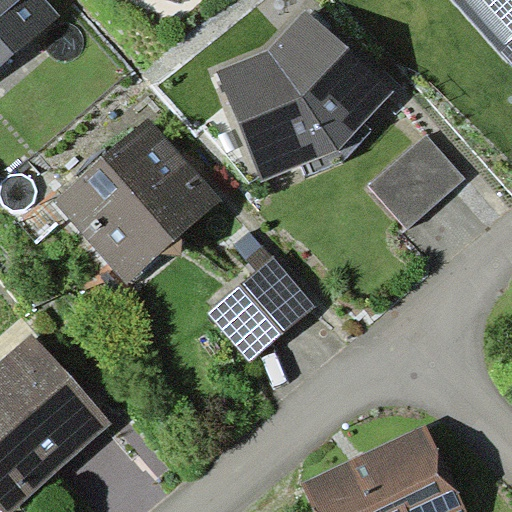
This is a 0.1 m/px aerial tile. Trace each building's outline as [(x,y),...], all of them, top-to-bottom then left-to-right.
[(0,0),(0,59),(47,17),(31,0),(0,0)] [(511,0),(458,0),(511,59),(511,0)] [(282,59),(231,79),(272,185),(348,155),(401,100),(317,21),(282,59)] [(155,129),(63,212),(137,293),(229,210),(155,129)] [(430,143),(375,189),(412,234),(468,187),(430,143)] [(319,314),(277,264),(214,317),(256,367),(319,314)] [(29,511),(118,429),(36,343),(0,377),(0,503),(8,511),(29,511)] [(471,511),(433,434),(310,495),(318,511),(471,511)]
